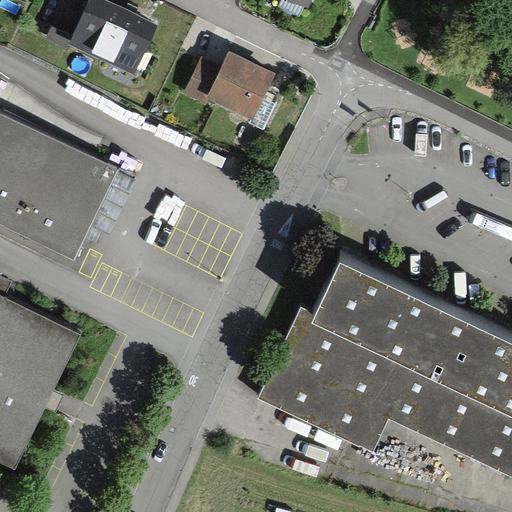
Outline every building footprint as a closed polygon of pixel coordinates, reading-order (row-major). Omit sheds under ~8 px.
[(131,12),(106,0),(89,0),(73,36),(69,44),(71,45),(134,74),(157,24),(131,12)] [(304,6),(292,0),(282,0),(279,6),(299,16),(304,6)] [(68,50),(71,45),(69,44),(73,36),(51,25),(45,38),(68,50)] [(275,74),(229,51),(221,67),(206,97),(209,99),(251,119),(252,120),(263,98),(271,82),(275,74)] [(206,97),(221,67),(202,57),(184,92),(206,103),(209,99),(206,97)] [(276,104),(263,98),(252,120),(251,119),(249,123),(263,129),(276,104)] [(91,226),(117,171),(0,113),(0,224),(74,261),(91,226)] [(135,179),(117,171),(91,226),(109,234),(135,179)] [(511,343),(339,262),(315,314),(302,308),(259,398),(373,452),(389,418),(511,476),(511,343)] [(0,275),(0,295),(4,298),(12,282),(0,275)] [(0,511),(0,463),(13,469),(80,335),(4,298),(0,295),(0,511)]
